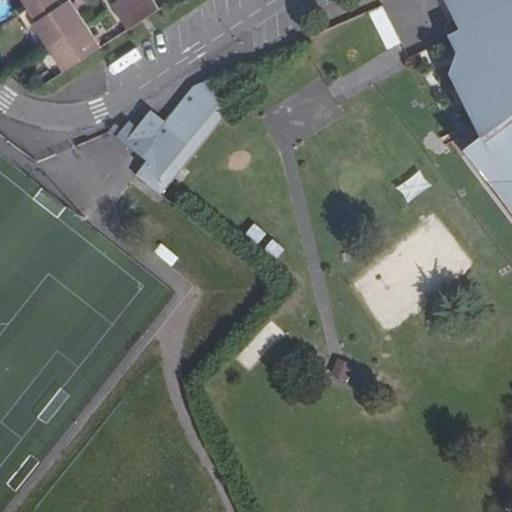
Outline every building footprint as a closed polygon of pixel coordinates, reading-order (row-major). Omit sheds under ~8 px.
[(17,0),(16,1),(23,12),(41,0),(17,0)] [(41,0),(23,12),(20,14),(28,27),(34,24),(49,47),(85,23),(70,0),(68,0),(62,4),(59,0),(41,0)] [(128,29),(141,22),(126,0),(119,0),(112,4),(128,29)] [(135,0),(147,17),(160,9),(153,0),(135,0)] [(511,0),(443,0),(457,31),(448,36),(457,55),(449,76),(483,138),(465,153),(511,213),(511,0)] [(382,6),(369,12),(388,49),(400,43),(382,6)] [(85,23),(49,47),(65,71),(101,48),(85,23)] [(125,129),(117,138),(148,163),(136,177),(161,197),(231,108),(216,97),(210,80),(193,87),(165,121),(151,111),(138,128),(131,122),(125,129)] [(115,122),(91,150),(94,165),(126,191),(136,177),(148,163),(117,138),(125,129),(115,122)] [(410,202),(434,186),(424,171),(400,187),(410,202)] [(469,252),(490,237),(461,195),(439,210),(469,252)] [(389,319),(417,289),(387,262),(360,291),(389,319)] [(511,399),(503,413),(511,418),(511,399)]
